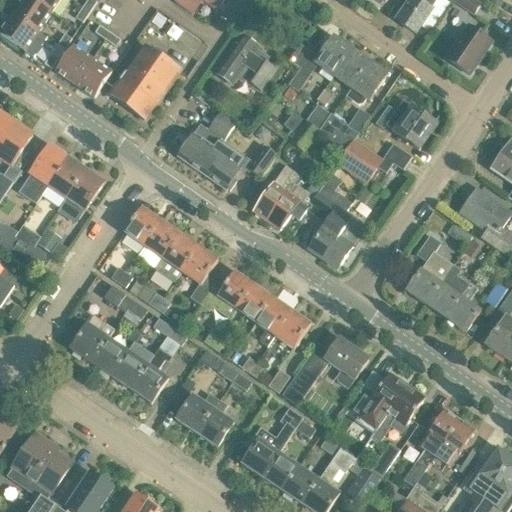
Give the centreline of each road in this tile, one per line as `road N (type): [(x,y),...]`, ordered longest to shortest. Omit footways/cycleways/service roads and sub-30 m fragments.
road 1 (residential): [(218,511),(9,371)]
road 2 (residential): [(9,371),(149,167)]
road 3 (tertiary): [(347,304),(149,167)]
road 4 (residential): [(347,304),(478,111)]
road 5 (tertiary): [(511,416),(347,304)]
road 6 (residential): [(478,111),(322,0)]
road 7 (tertiary): [(149,167),(0,65)]
